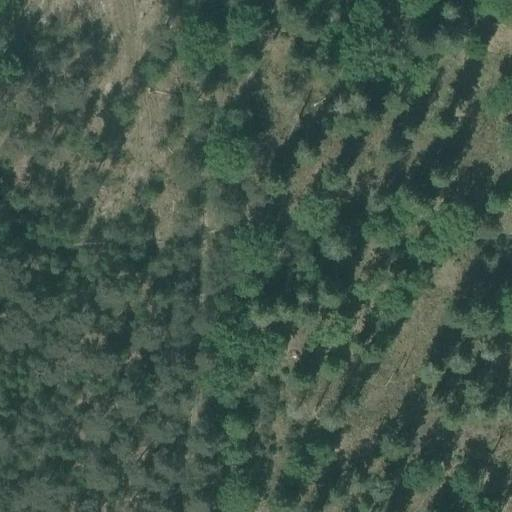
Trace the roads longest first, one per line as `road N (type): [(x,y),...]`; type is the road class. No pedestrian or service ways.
road 1 (track): [(511,243),(244,230),(204,245),(0,240)]
road 2 (track): [(185,511),(228,0)]
